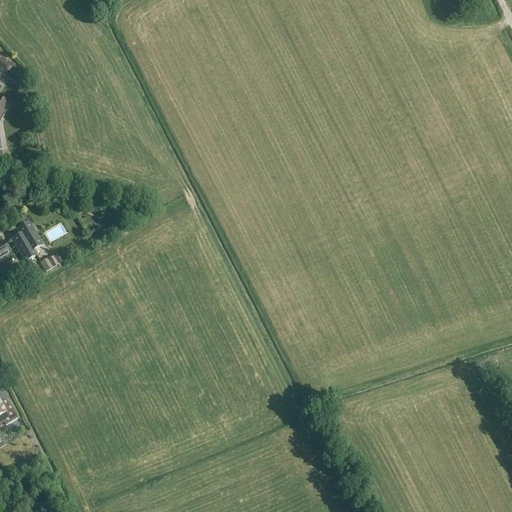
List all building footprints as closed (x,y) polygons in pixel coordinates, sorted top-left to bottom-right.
[(11,81),(18,69),(11,65),(0,57),(0,74),(4,77),(5,77),(11,81)] [(0,117),(9,103),(0,98),(0,117)] [(35,252),(43,247),(30,224),(16,231),(19,236),(11,241),(25,265),(38,257),(35,252)] [(0,241),(0,259),(9,254),(2,241),(0,242),(0,241)] [(65,262),(60,253),(47,261),(46,260),(40,264),(45,273),(65,262)] [(0,425),(3,423),(5,426),(18,419),(6,400),(2,402),(0,398),(0,425)]
